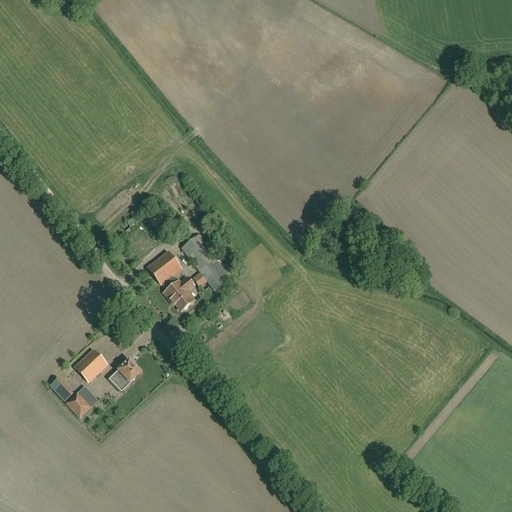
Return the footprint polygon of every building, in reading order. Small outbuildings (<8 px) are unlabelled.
[(161,241),(177,229),(164,211),(148,224),(161,241)] [(214,293),(230,281),(216,261),(217,260),(200,237),(182,250),(214,293)] [(135,259),(140,264),(133,270),(138,275),(148,266),(146,264),(160,250),(153,242),(135,259)] [(173,279),(182,271),(168,254),(148,270),(162,287),(167,293),(164,295),(171,303),(172,302),(181,314),(195,303),(187,293),(194,287),(188,280),(181,286),(179,283),(178,285),(173,279)] [(89,384),(107,367),(93,352),(75,369),(89,384)] [(109,381),(116,389),(119,386),(125,392),(132,386),(130,384),(140,374),(139,373),(139,371),(137,368),(135,369),(129,362),(109,381)] [(92,410),(78,395),(77,394),(65,405),(80,421),(92,410)]
